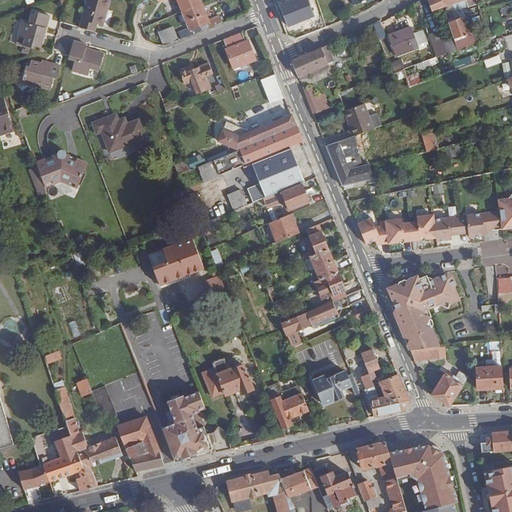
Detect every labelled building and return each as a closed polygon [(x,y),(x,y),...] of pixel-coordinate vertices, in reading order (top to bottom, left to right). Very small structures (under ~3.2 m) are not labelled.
[(87,0),(80,28),(94,32),(96,25),(103,26),(109,0),(87,0)] [(177,0),(182,11),(192,8),(188,0),(177,0)] [(307,0),(288,0),(278,4),(287,29),(314,19),(307,0)] [(465,0),(468,7),(478,4),(478,1),(477,0),(428,0),(434,16),(445,12),(444,7),(463,0),(465,0)] [(192,8),(182,11),(189,28),(178,32),(181,39),(222,23),(219,16),(209,20),(202,4),(192,8)] [(34,46),(36,46),(40,48),(49,16),(36,12),(35,14),(32,13),(29,23),(22,21),(18,37),(24,39),(22,46),(23,46),(31,48),(33,49),(34,46)] [(457,50),(477,41),(473,29),(468,31),(463,18),(449,24),(453,37),(442,41),(447,54),(457,50)] [(159,33),(164,45),(178,40),(173,27),(159,33)] [(411,27),(388,36),(396,57),(419,48),(411,27)] [(489,37),(502,32),(504,32),(501,27),(487,32),(489,37)] [(243,32),(224,39),(228,49),(226,50),(233,69),(257,60),(249,41),(247,42),(243,32)] [(24,39),(18,37),(16,45),(23,47),(23,46),(22,46),(24,39)] [(70,55),(69,58),(74,60),(72,70),(88,75),(90,68),(99,70),(104,53),(91,50),(90,52),(85,51),(86,48),(87,44),(74,40),(70,55)] [(436,58),(447,54),(442,41),(432,45),(436,58)] [(330,49),(328,45),(292,62),(299,78),(302,76),(315,70),(328,64),(334,61),(330,49)] [(28,55),(31,48),(23,46),(23,47),(21,52),(28,55)] [(480,55),(482,60),(493,56),(491,51),(480,55)] [(486,69),(502,63),(499,55),(484,61),(486,69)] [(40,65),(41,63),(31,61),(30,67),(26,66),(22,81),(50,90),(54,78),(57,78),(60,65),(47,62),(46,66),(40,65)] [(189,68),(179,72),(184,86),(192,83),(197,95),(211,90),(206,77),(214,74),(209,63),(191,71),(189,68)] [(330,67),(328,64),(315,70),(302,76),(304,80),(330,67)] [(262,79),(276,73),(274,69),(261,75),(262,79)] [(399,80),(406,77),(404,69),(396,72),(399,80)] [(283,92),(276,73),(262,79),(269,97),(283,92)] [(407,79),(409,88),(420,83),(418,75),(407,79)] [(304,91),(314,115),(322,111),(330,107),(324,95),(316,98),(311,88),(304,91)] [(284,96),(283,92),(269,97),(271,101),(284,96)] [(0,135),(14,131),(3,96),(0,97),(0,135)] [(181,106),(177,97),(163,103),(167,112),(181,106)] [(348,130),(350,137),(360,133),(382,126),(378,113),(369,116),(364,104),(347,110),(344,111),(350,129),(348,130)] [(116,114),(111,116),(113,122),(115,128),(127,124),(125,118),(118,120),(116,114)] [(227,147),(230,153),(197,167),(204,183),(252,162),(260,183),(266,197),(262,199),(264,205),(284,197),(289,210),(309,202),(302,183),(305,181),(291,146),(303,140),(296,125),(291,115),(274,122),(273,119),(270,119),(267,120),(265,122),(266,125),(248,133),(246,129),(225,121),(216,143),(227,147)] [(148,144),(139,119),(127,124),(115,128),(113,122),(111,116),(92,123),(96,134),(101,132),(109,152),(132,144),(135,150),(148,144)] [(421,133),(427,151),(438,149),(436,143),(433,132),(432,129),(421,133)] [(327,146),(342,186),(374,178),(370,164),(362,166),(359,152),(364,151),(360,133),(350,137),(327,146)] [(441,138),(442,141),(443,146),(458,142),(456,134),(441,138)] [(464,151),(467,151),(466,143),(443,147),(438,149),(427,151),(411,155),(413,160),(416,160),(416,161),(439,156),(439,157),(444,156),(445,158),(464,154),(464,151)] [(58,156),(36,165),(45,187),(52,184),(53,187),(62,184),(70,187),(71,184),(79,187),(87,165),(65,157),(66,156),(66,154),(65,152),(64,152),(63,151),(61,151),(60,152),(59,153),(58,154),(58,156)] [(175,167),(179,175),(190,171),(187,162),(175,167)] [(45,187),(37,167),(30,170),(40,197),(47,194),(46,190),(45,187)] [(377,188),(379,196),(412,189),(410,181),(377,188)] [(266,197),(260,183),(247,189),(253,203),(262,199),(266,197)] [(226,195),(233,210),(247,204),(241,189),(226,195)] [(511,198),(499,200),(500,211),(502,227),(502,229),(511,227),(511,198)] [(500,211),(482,213),(484,229),(502,227),(500,211)] [(482,213),(458,216),(460,232),(468,231),(469,233),(469,238),(485,236),(484,232),(484,229),(482,213)] [(291,214),(270,223),(278,242),(299,233),(291,214)] [(410,223),(412,238),(420,237),(423,237),(426,239),(436,238),(434,220),(433,214),(417,216),(418,222),(410,223)] [(458,216),(434,220),(436,238),(437,242),(452,240),(451,236),(451,233),(460,232),(458,216)] [(366,244),(375,241),(378,240),(379,242),(388,241),(386,226),(376,227),(372,218),(358,224),(366,244)] [(388,241),(389,244),(399,242),(402,239),(405,239),(412,238),(410,223),(403,224),(402,218),(386,220),(386,226),(388,241)] [(270,223),(266,225),(270,235),(271,235),(275,243),(278,242),(270,223)] [(328,249),(318,225),(306,230),(309,236),(312,244),(305,246),(308,253),(315,250),(316,254),(328,249)] [(312,244),(309,236),(302,239),(305,246),(312,244)] [(153,267),(160,285),(190,274),(189,270),(203,264),(193,238),(163,249),(168,262),(153,267)] [(163,249),(148,255),(153,267),(168,262),(163,249)] [(333,261),(328,249),(316,254),(315,250),(308,253),(303,255),(305,259),(310,257),(315,268),(333,261)] [(305,259),(310,271),(315,268),(310,257),(305,259)] [(338,272),(333,261),(315,268),(320,280),(315,282),(317,287),(322,285),(328,282),(326,277),(338,272)] [(315,268),(310,271),(315,282),(320,280),(315,268)] [(322,285),(317,287),(322,300),(331,296),(345,290),(346,290),(338,272),(326,277),(328,282),(322,285)] [(407,344),(409,350),(425,349),(440,347),(432,328),(427,327),(429,321),(430,319),(424,316),(426,309),(429,308),(439,304),(444,306),(446,301),(451,303),(460,300),(455,289),(456,286),(452,275),(447,273),(429,281),(428,277),(427,275),(420,278),(418,276),(396,285),(388,288),(391,297),(393,301),(396,308),(403,326),(401,329),(403,335),(405,338),(409,340),(407,344)] [(190,274),(160,285),(161,289),(191,277),(190,274)] [(345,290),(331,296),(333,301),(347,295),(345,290)] [(332,301),(281,322),(286,334),(333,315),(336,310),(332,301)] [(392,307),(401,329),(403,326),(393,301),(392,307)] [(369,315),(374,313),(371,306),(357,312),(360,319),(361,319),(369,315)] [(369,315),(361,319),(364,326),(372,323),(369,315)] [(359,340),(341,347),(346,359),(353,356),(361,353),(363,359),(369,372),(371,378),(376,376),(373,369),(380,367),(372,348),(363,351),(359,340)] [(409,350),(414,361),(446,358),(445,347),(444,347),(440,347),(425,349),(409,350)] [(59,352),(46,356),(48,363),(61,358),(59,352)] [(361,353),(353,356),(356,362),(363,359),(361,353)] [(227,357),(221,360),(225,370),(229,368),(230,370),(232,369),(227,357)] [(201,374),(210,394),(223,389),(225,393),(226,396),(240,390),(242,394),(254,389),(244,365),(232,369),(230,370),(229,368),(225,370),(221,360),(211,364),(213,369),(201,374)] [(478,390),(503,389),(502,366),(476,367),(478,390)] [(332,373),(314,380),(324,405),(342,398),(339,391),(351,386),(345,371),(333,376),(332,373)] [(432,395),(450,406),(469,376),(460,371),(455,379),(445,373),(432,395)] [(374,385),(371,378),(369,372),(361,375),(366,388),(374,385)] [(407,395),(398,373),(379,381),(385,396),(389,396),(390,398),(407,395)] [(80,398),(91,394),(86,379),(75,383),(80,398)] [(267,390),(269,396),(278,392),(282,400),(299,393),(296,385),(282,391),(281,388),(277,386),(267,390)] [(371,394),(374,416),(403,410),(409,399),(407,395),(390,398),(389,396),(385,396),(379,397),(374,385),(366,388),(365,388),(368,395),(371,394)] [(105,386),(92,392),(104,421),(114,417),(117,416),(105,386)] [(65,387),(55,390),(67,427),(70,436),(71,436),(92,488),(98,487),(95,476),(90,467),(123,455),(116,437),(88,448),(83,431),(79,432),(65,387)] [(223,389),(210,394),(212,399),(225,393),(223,389)] [(211,454),(233,451),(226,435),(219,429),(214,435),(209,437),(204,426),(200,414),(200,412),(206,409),(200,392),(185,398),(184,395),(169,401),(172,410),(177,423),(172,425),(166,427),(163,429),(168,442),(171,451),(175,462),(179,461),(183,460),(211,454)] [(269,396),(282,429),(292,425),(291,422),(289,418),(299,413),(308,410),(301,392),(299,393),(282,400),(278,392),(269,396)] [(0,448),(14,444),(0,396),(0,448)] [(167,412),(172,425),(177,423),(172,410),(167,412)] [(299,413),(289,418),(291,422),(301,418),(299,413)] [(158,446),(146,417),(137,420),(144,440),(148,449),(158,446)] [(137,420),(118,427),(126,448),(144,440),(137,420)] [(511,449),(511,431),(492,434),(492,437),(486,438),(487,443),(481,444),(482,452),(487,452),(511,449)] [(49,463),(40,435),(32,437),(40,465),(43,464),(49,481),(75,472),(79,471),(81,477),(77,479),(80,491),(92,488),(71,436),(70,436),(55,442),(62,458),(49,463)] [(144,440),(126,448),(130,459),(149,454),(148,449),(144,440)] [(388,450),(386,443),(377,444),(357,449),(362,470),(380,466),(394,508),(387,511),(382,511),(407,511),(397,480),(396,478),(389,453),(388,450)] [(149,454),(130,459),(135,471),(164,465),(158,446),(148,449),(149,454)] [(389,453),(396,478),(411,475),(415,476),(427,511),(425,511),(455,511),(455,508),(458,507),(445,457),(445,455),(443,451),(438,448),(434,446),(433,448),(429,447),(414,449),(389,453)] [(328,463),(311,470),(318,487),(328,510),(348,501),(347,498),(356,494),(347,472),(335,477),(328,463)] [(20,476),(23,489),(39,486),(38,484),(49,481),(43,464),(40,465),(32,469),(18,471),(20,476)] [(491,500),(493,511),(511,511),(511,465),(489,471),(490,476),(486,477),(489,492),(491,500)] [(311,470),(310,469),(304,471),(312,489),(318,487),(311,470)] [(268,471),(227,481),(232,502),(233,501),(250,497),(268,493),(269,496),(275,495),(279,511),(295,511),(291,501),(289,497),(282,479),(279,474),(269,476),(268,471)] [(304,471),(282,479),(289,497),(312,489),(304,471)] [(455,476),(451,477),(454,489),(459,488),(455,476)] [(370,481),(360,485),(369,509),(378,506),(370,481)] [(250,497),(233,501),(236,511),(253,507),(250,497)] [(305,511),(299,498),(291,501),(295,511),(305,511)]
